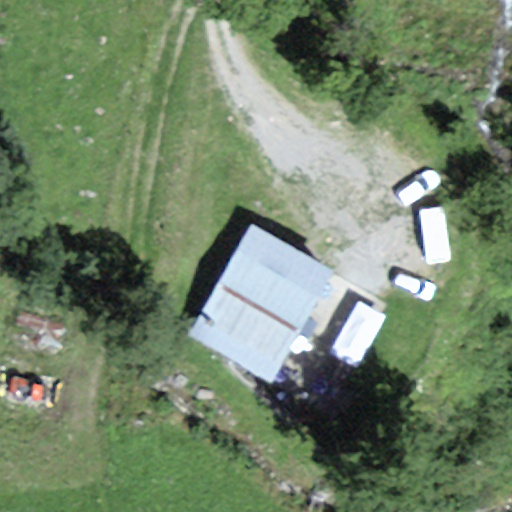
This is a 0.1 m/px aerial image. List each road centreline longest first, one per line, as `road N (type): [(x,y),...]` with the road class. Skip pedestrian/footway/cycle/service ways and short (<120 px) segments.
road 1 (track): [(183,0),(169,29),(119,294),(88,372),(86,427),(106,511)]
road 2 (track): [(369,225),(244,74),(219,0)]
